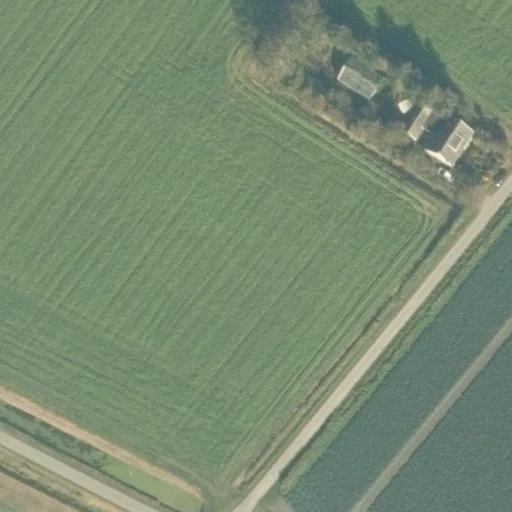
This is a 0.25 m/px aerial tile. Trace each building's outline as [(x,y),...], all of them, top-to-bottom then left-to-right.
[(308,54),(321,35),(311,28),(298,48),(308,54)] [(295,73),(308,54),(298,48),(286,67),(295,73)] [(353,61),(338,84),(370,104),(385,81),(353,61)] [(293,87),(300,76),(295,73),(286,67),(281,64),(274,75),(293,87)] [(446,120),(444,123),(421,109),(404,136),(415,143),(422,132),(434,139),(425,153),(452,170),(473,137),(446,120)] [(383,130),(385,128),(384,127),(374,120),(366,130),(377,138),(383,130)] [(388,134),(395,124),(389,120),(384,127),(385,128),(383,130),(388,134)]
